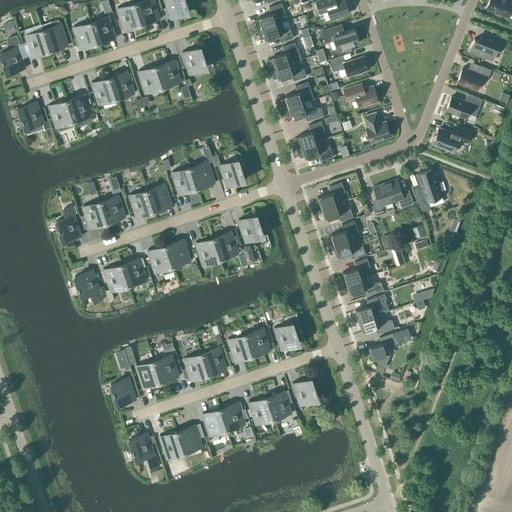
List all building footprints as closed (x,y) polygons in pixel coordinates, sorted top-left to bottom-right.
[(143,0),(135,3),(141,23),(158,17),(158,19),(159,19),(152,0),(143,0)] [(165,0),(172,19),(172,17),(188,11),(184,0),(165,0)] [(328,11),(331,19),(349,13),(344,0),(339,0),(331,3),(330,0),(316,0),(320,13),(328,11)] [(488,0),(486,8),(493,11),(494,13),(498,15),(500,13),(508,16),(511,5),(511,0),(488,0)] [(254,20),(257,30),(282,21),(280,15),(285,12),(281,2),(269,6),(271,13),(258,17),(258,19),(254,20)] [(141,23),(135,3),(118,8),(118,7),(117,7),(125,30),(126,30),(125,28),(141,23)] [(91,22),(97,42),(114,36),(114,38),(115,38),(107,14),(106,14),(107,16),(91,22)] [(41,25),(49,49),(66,44),(66,46),(67,45),(58,19),(41,25)] [(16,31),(12,21),(5,23),(9,33),(16,31)] [(284,27),(282,21),(257,30),(260,39),(265,38),(265,39),(278,35),(281,42),(293,37),(290,27),(284,27)] [(97,42),(91,22),(74,27),(74,25),(73,26),(81,49),(82,49),(81,47),(97,42)] [(354,28),(344,31),(341,24),(321,31),(325,41),(333,38),(337,49),(359,42),(354,28)] [(49,49),(41,25),(42,29),(26,35),(26,33),(25,33),(33,57),(34,57),(33,55),(49,49)] [(483,32),(479,40),(474,38),(469,50),(492,59),(497,48),(500,49),(503,40),(483,32)] [(19,43),(16,34),(5,37),(8,47),(0,49),(0,56),(6,74),(26,68),(18,44),(19,43)] [(270,69),(292,62),(301,59),(295,41),(282,46),(284,52),(271,57),(271,58),(267,59),(270,69)] [(200,47),(183,52),(183,51),(182,51),(191,76),(191,74),(208,69),(200,47)] [(354,75),(356,76),(361,74),(362,72),(362,71),(368,69),(363,56),(345,62),(342,54),(329,59),(333,71),(345,67),(348,76),(353,74),(354,75)] [(156,66),(162,86),(179,80),(179,82),(180,82),(172,58),(171,59),(172,60),(156,66)] [(292,62),(270,69),(273,79),(278,77),(278,79),(291,74),(293,80),(306,76),(303,67),(294,68),(292,62)] [(480,65),(477,72),(463,67),(457,82),(477,89),(482,75),(488,77),(491,69),(480,65)] [(162,86),(156,66),(139,71),(139,69),(138,70),(146,93),(147,93),(146,91),(162,86)] [(109,77),(116,97),(132,92),(133,94),(133,93),(125,70),(125,72),(109,77)] [(116,97),(109,77),(93,83),(92,81),(91,81),(99,105),(100,104),(99,103),(116,97)] [(283,109),(305,101),(314,98),(308,81),(295,85),(297,92),(284,96),(285,97),(280,99),(283,109)] [(373,85),(364,88),(362,82),(343,89),(346,100),(355,97),(359,107),(378,100),(373,85)] [(83,94),(66,100),(73,120),(75,126),(92,120),(83,92),(82,93),(83,94)] [(466,118),(468,112),(476,115),(482,99),(467,93),(464,101),(451,96),(446,110),(452,112),(452,114),(459,116),(459,115),(466,118)] [(499,97),(503,105),(509,102),(505,94),(499,97)] [(35,100),(34,100),(35,102),(18,107),(27,134),(44,128),(44,130),(45,130),(35,100)] [(57,125),(73,120),(66,100),(50,105),(49,103),(49,104),(57,127),(57,125)] [(305,101),(283,109),(286,118),(291,117),(291,118),(305,114),(307,120),(319,116),(316,107),(307,107),(305,101)] [(371,142),(390,135),(385,121),(380,123),(376,111),(363,116),(367,127),(366,128),(371,142)] [(296,148),(318,141),(316,135),(324,129),(321,120),(308,124),(310,131),(297,135),(298,137),(293,138),(296,148)] [(466,143),(470,131),(454,126),(451,132),(438,128),(433,142),(456,150),(459,141),(466,143)] [(321,139),(318,141),(296,148),(300,158),(304,156),(305,157),(318,153),(320,161),(333,156),(329,144),(323,146),(321,139)] [(209,161),(212,160),(207,145),(202,147),(205,155),(207,154),(209,161)] [(189,167),(196,187),(212,182),(213,183),(214,183),(206,159),(205,160),(206,161),(189,167)] [(228,185),(244,179),(238,159),(221,165),(220,163),(228,187),(228,185)] [(196,187),(189,167),(173,172),(172,171),(180,194),(180,192),(196,187)] [(435,175),(433,176),(430,169),(416,174),(422,190),(414,193),(421,212),(430,209),(427,201),(442,196),(435,175)] [(113,192),(119,189),(115,177),(109,179),(113,192)] [(397,178),(385,182),(392,202),(398,199),(401,207),(413,203),(408,190),(401,192),(397,178)] [(320,208),(342,201),(340,195),(345,191),(341,181),(329,185),(331,192),(317,197),(320,208)] [(147,190),(153,210),(170,204),(170,206),(171,206),(163,182),(162,182),(163,184),(147,190)] [(385,204),(392,202),(385,182),(373,186),(378,200),(371,202),(375,216),(387,212),(385,204)] [(153,210),(147,190),(130,195),(130,193),(129,193),(137,217),(138,217),(137,215),(153,210)] [(100,201),(107,221),(123,216),(124,217),(116,193),(116,194),(116,195),(100,201)] [(107,221),(100,201),(84,206),(83,205),(82,205),(90,228),(91,228),(90,226),(107,221)] [(342,201),(320,208),(324,219),(338,214),(340,220),(353,216),(350,206),(344,207),(342,201)] [(56,220),(62,240),(79,234),(80,236),(70,204),(69,204),(70,206),(63,208),(66,216),(56,220)] [(238,219),(246,242),(247,242),(246,240),(263,235),(256,215),(239,220),(239,218),(238,219)] [(333,246),(354,238),(351,228),(356,226),(354,219),(341,224),(343,230),(329,234),(333,246)] [(425,232),(420,221),(409,226),(414,237),(425,232)] [(213,237),(220,258),(236,252),(237,254),(229,230),(229,232),(213,237)] [(220,258),(213,237),(197,243),(196,241),(195,241),(203,265),(204,265),(203,263),(220,258)] [(165,245),(172,265),(188,260),(189,261),(181,238),(181,240),(165,245)] [(354,238),(333,246),(337,257),(351,252),(353,258),(365,253),(363,247),(358,249),(354,238)] [(415,242),(417,248),(427,244),(425,239),(415,242)] [(172,265),(165,245),(149,250),(148,249),(155,273),(156,272),(155,271),(161,269),(163,274),(174,270),(172,265)] [(397,264),(403,262),(398,247),(392,249),(397,264)] [(242,265),(247,263),(244,253),(239,255),(242,265)] [(121,264),(128,284),(144,278),(145,280),(137,256),(137,257),(137,258),(121,264)] [(345,283),(367,276),(365,270),(370,267),(367,257),(354,261),(356,267),(342,272),(345,283)] [(444,260),(437,257),(433,269),(439,271),(444,260)] [(128,284),(121,264),(105,269),(104,268),(111,291),(112,291),(112,289),(128,284)] [(102,300),(91,268),(90,268),(91,270),(74,275),(81,295),(92,292),(94,300),(100,298),(101,300),(102,300)] [(367,276),(345,283),(349,294),(363,289),(365,295),(383,289),(380,281),(369,282),(367,276)] [(430,296),(433,288),(412,294),(414,301),(430,296)] [(358,321),(380,313),(389,310),(385,298),(386,297),(384,293),(366,299),(368,305),(354,309),(358,321)] [(380,313),(358,321),(362,332),(376,327),(378,333),(394,327),(391,319),(382,319),(380,313)] [(282,348),(299,342),(292,322),(275,328),(275,326),(274,326),(282,350),(283,350),(282,348)] [(245,334),(252,354),(268,348),(269,350),(262,326),(261,327),(261,328),(245,334)] [(407,327),(379,336),(381,342),(367,347),(367,348),(368,347),(373,362),(384,366),(384,367),(385,367),(389,355),(386,346),(407,339),(410,338),(409,333),(407,327)] [(252,354),(245,334),(229,339),(228,337),(228,338),(236,361),(236,359),(252,354)] [(217,347),(201,353),(208,373),(224,367),(225,369),(217,345),(217,347)] [(170,355),(153,360),(160,380),(176,375),(177,377),(178,376),(170,353),(169,353),(170,355)] [(192,378),(208,373),(201,353),(185,358),(184,356),(184,357),(191,380),(192,380),(192,378)] [(144,386),(160,380),(153,360),(137,366),(136,364),(144,388),(144,386)] [(419,369),(424,371),(428,362),(423,360),(419,369)] [(135,399),(127,376),(126,376),(127,378),(110,383),(117,403),(134,398),(134,399),(135,399)] [(317,398),(311,378),(294,383),(293,381),(293,382),(301,405),(301,403),(317,398)] [(283,391),(266,397),(273,417),(289,411),(290,413),(291,413),(283,389),(282,390),(283,391)] [(257,422),(273,417),(266,397),(250,402),(249,400),(249,401),(256,424),(257,424),(257,422)] [(236,403),(220,408),(226,428),(243,423),(243,425),(244,424),(236,401),(235,401),(236,403)] [(210,434),(226,428),(220,408),(203,414),(203,412),(202,412),(210,436),(211,435),(210,434)] [(193,425),(177,431),(184,451),(200,445),(200,447),(201,447),(193,423),(193,424),(193,425)] [(145,433),(129,438),(135,459),(145,455),(150,469),(159,466),(155,451),(152,452),(145,431),(145,433)] [(167,456),(184,451),(177,431),(161,436),(160,434),(159,435),(160,437),(156,438),(158,444),(162,443),(167,458),(168,458),(167,456)]
